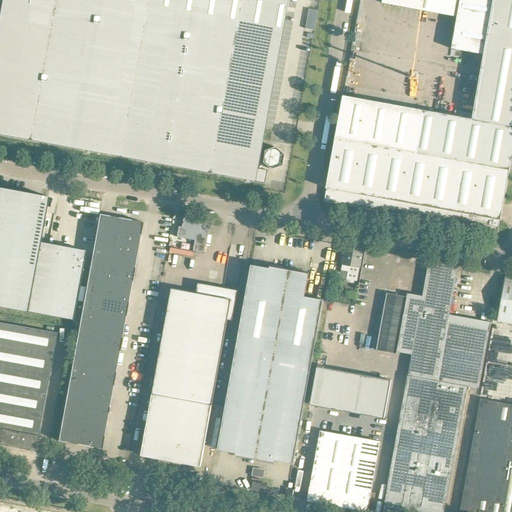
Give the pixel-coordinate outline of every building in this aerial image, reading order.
[(0,0),(0,134),(254,181),(264,183),(266,170),(256,168),(284,14),(285,14),(287,0),(0,0)] [(511,0),(382,0),(382,3),(457,17),(451,48),(484,54),(472,119),(511,125),(511,0)] [(309,9),(307,27),(316,28),(318,10),(309,9)] [(327,188),(325,200),(386,212),(407,215),(471,227),(476,228),(498,232),(500,220),(501,220),(501,219),(504,202),(511,157),(511,125),(472,119),(343,95),(338,121),(330,170),(326,187),(326,188),(327,188)] [(263,148),(264,163),(282,162),(282,147),(263,148)] [(47,196),(0,187),(0,306),(26,311),(47,196)] [(99,214),(93,249),(114,253),(121,218),(99,214)] [(210,230),(212,222),(198,219),(198,221),(193,220),(194,218),(183,216),(181,227),(178,226),(176,237),(194,240),(192,251),(203,253),(207,230),(210,230)] [(142,222),(121,218),(114,253),(136,257),(142,222)] [(38,242),(26,311),(72,320),(85,250),(38,242)] [(346,245),(342,264),(360,267),(363,248),(353,247),(346,245)] [(136,257),(114,253),(93,249),(89,266),(133,274),(136,257)] [(413,350),(408,375),(438,380),(448,322),(458,266),(450,264),(442,263),(429,260),(422,300),(387,293),(377,349),(396,353),(397,347),(413,350)] [(251,265),(234,357),(272,364),(310,371),(323,300),(305,296),(309,273),(270,266),(270,268),(251,265)] [(89,266),(86,283),(130,291),(133,274),(89,266)] [(348,278),(349,271),(341,270),(340,277),(348,278)] [(497,321),(511,323),(511,276),(505,275),(497,321)] [(126,309),(130,291),(86,283),(83,301),(126,309)] [(153,394),(141,455),(201,466),(212,405),(213,405),(213,404),(212,404),(228,319),(233,320),(238,290),(198,283),(196,293),(172,288),(152,393),(151,394),(153,394)] [(123,326),(126,309),(83,301),(80,318),(123,326)] [(120,344),(123,326),(80,318),(77,336),(120,344)] [(448,322),(438,380),(408,375),(388,486),(382,511),(444,511),(467,387),(479,389),(490,330),(448,322)] [(0,443),(35,450),(38,436),(56,333),(0,323),(0,443)] [(117,361),(120,344),(77,336),(74,353),(117,361)] [(114,378),(117,361),(74,353),(70,371),(114,378)] [(272,364),(234,357),(217,450),(236,453),(236,455),(255,458),(272,364)] [(272,364),(255,458),(275,462),(275,460),(293,463),(310,371),(272,364)] [(317,366),(310,405),(384,418),(391,380),(317,366)] [(111,396),(114,378),(70,371),(67,388),(111,396)] [(107,413),(111,396),(67,388),(64,405),(86,409),(107,413)] [(511,511),(511,404),(481,399),(460,511),(511,511)] [(58,440),(79,444),(86,409),(64,405),(58,440)] [(101,448),(107,413),(86,409),(79,444),(101,448)] [(310,486),(308,500),(338,506),(346,459),(350,460),(354,437),(321,431),(311,486),(310,486)] [(380,442),(354,437),(350,460),(346,459),(338,506),(371,511),(368,510),(370,497),(375,498),(376,493),(371,492),(380,442)] [(253,482),(252,491),(259,493),(261,483),(253,482)]
